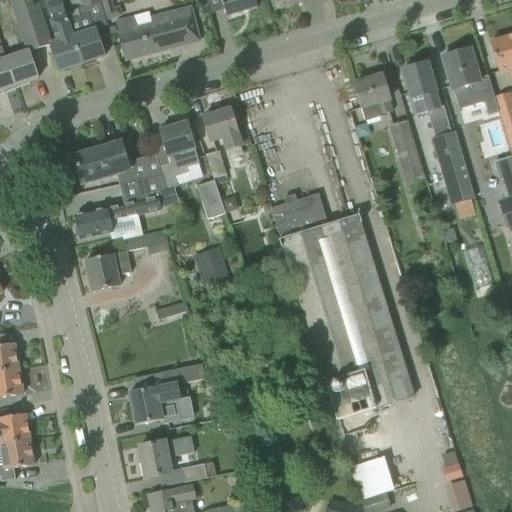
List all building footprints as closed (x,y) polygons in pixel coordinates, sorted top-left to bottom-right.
[(23,0),(8,0),(26,53),(28,52),(29,53),(39,50),(31,24),(26,9),(23,0)] [(49,45),(52,54),(58,73),(68,69),(68,68),(81,64),(67,21),(63,8),(60,0),(43,0),(51,23),(57,42),(51,44),(49,45)] [(100,0),(101,1),(106,21),(116,19),(109,0),(100,0)] [(220,0),(226,18),(257,9),(253,0),(220,0)] [(38,6),(26,9),(31,24),(43,20),(38,6)] [(198,40),(192,21),(189,12),(152,23),(149,12),(115,21),(118,32),(116,33),(125,62),(126,62),(125,61),(166,49),(166,50),(167,49),(166,45),(195,36),(196,40),(198,40)] [(89,14),(67,21),(81,64),(94,60),(94,61),(104,57),(89,14)] [(511,36),(490,43),(496,63),(499,73),(509,70),(511,80),(511,36)] [(1,90),(14,86),(5,59),(1,47),(0,47),(0,91),(1,91),(1,90)] [(453,91),(459,111),(484,103),(488,116),(499,113),(487,77),(479,79),(469,49),(443,58),(453,91)] [(5,59),(14,86),(27,81),(28,83),(37,79),(29,53),(28,52),(26,53),(5,59)] [(427,64),(403,71),(408,90),(416,116),(440,109),(435,93),(438,92),(434,78),(431,79),(427,64)] [(382,76),(353,85),(361,109),(364,121),(379,116),(392,112),(389,101),(382,76)] [(500,96),(495,98),(511,154),(511,106),(508,94),(505,95),(500,96)] [(203,119),(210,142),(223,138),(227,151),(240,147),(237,135),(238,135),(237,133),(236,133),(230,111),(203,119)] [(390,127),(408,186),(426,181),(408,122),(390,127)] [(160,132),(170,164),(158,167),(161,175),(161,177),(166,191),(174,189),(177,188),(174,177),(187,173),(186,169),(199,165),(192,143),(186,124),(185,124),(185,125),(161,132),(160,132)] [(451,134),(431,139),(451,207),(471,201),(474,200),(454,132),(451,134)] [(81,185),(100,179),(129,171),(120,144),(91,153),(90,149),(68,155),(73,172),(77,171),(81,185)] [(206,155),(213,179),(226,175),(219,151),(206,155)] [(155,155),(140,159),(146,180),(161,177),(161,175),(158,167),(155,155)] [(511,158),(495,164),(506,200),(498,203),(507,231),(511,229),(511,158)] [(215,182),(196,187),(207,220),(225,215),(215,182)] [(271,209),(286,259),(288,267),(337,422),(414,398),(358,218),(328,227),(318,195),(271,209)] [(134,203),(97,212),(75,217),(77,226),(75,229),(76,236),(80,238),(80,240),(111,233),(113,240),(126,237),(122,221),(161,212),(158,199),(154,200),(134,203)] [(150,255),(169,251),(165,232),(125,240),(127,252),(148,248),(150,255)] [(192,257),(204,289),(229,281),(218,248),(192,257)] [(92,293),(111,289),(119,287),(117,276),(131,273),(126,253),(85,262),(92,293)] [(286,259),(272,264),(274,271),(288,267),(286,259)] [(159,320),(189,311),(187,304),(157,313),(159,320)] [(0,372),(18,370),(14,345),(11,345),(0,346),(0,372)] [(205,380),(202,366),(182,370),(160,374),(162,380),(163,387),(128,395),(134,426),(149,423),(162,420),(163,425),(181,422),(177,401),(180,401),(177,386),(185,384),(205,380)] [(0,398),(2,398),(22,395),(18,370),(0,372),(0,398)] [(0,445),(30,441),(25,415),(0,419),(0,445)] [(164,443),(139,448),(145,479),(170,474),(168,459),(195,454),(192,438),(164,443)] [(30,441),(0,445),(0,477),(0,478),(1,483),(15,480),(13,469),(34,466),(30,441)] [(454,452),(441,457),(445,468),(446,468),(458,464),(454,452)] [(361,498),(390,492),(382,458),(353,464),(361,498)] [(445,468),(443,469),(447,481),(463,477),(459,464),(458,464),(446,468),(445,468)] [(203,465),(180,470),(183,484),(205,479),(203,465)] [(448,484),(453,511),(469,509),(464,481),(448,484)] [(194,511),(192,501),(196,500),(194,487),(178,490),(148,496),(151,511),(194,511)] [(386,494),(361,502),(364,511),(382,511),(391,510),(386,494)] [(220,511),(251,511),(250,503),(220,509),(220,511)]
